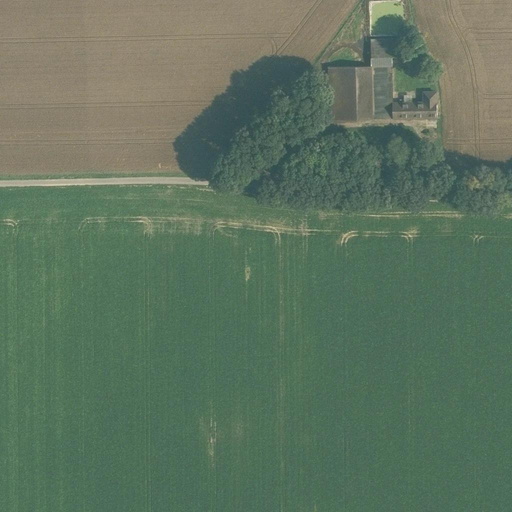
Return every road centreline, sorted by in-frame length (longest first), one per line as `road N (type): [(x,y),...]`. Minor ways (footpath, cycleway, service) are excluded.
road 1 (unclassified): [(184,181),(511,185)]
road 2 (unclassified): [(184,181),(0,184)]
